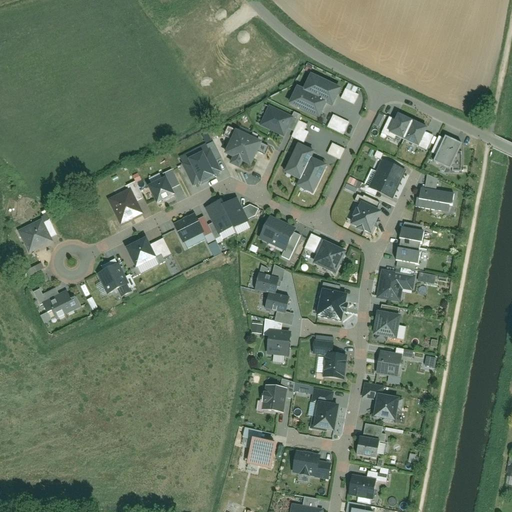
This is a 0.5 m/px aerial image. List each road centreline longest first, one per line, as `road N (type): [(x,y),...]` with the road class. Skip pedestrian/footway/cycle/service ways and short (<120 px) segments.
road 1 (residential): [(70,262),(223,181),(256,195)]
road 2 (residential): [(376,251),(345,450)]
road 3 (residential): [(261,0),(283,25),(381,89)]
road 4 (residential): [(381,89),(317,222)]
road 5 (residential): [(381,89),(511,151)]
